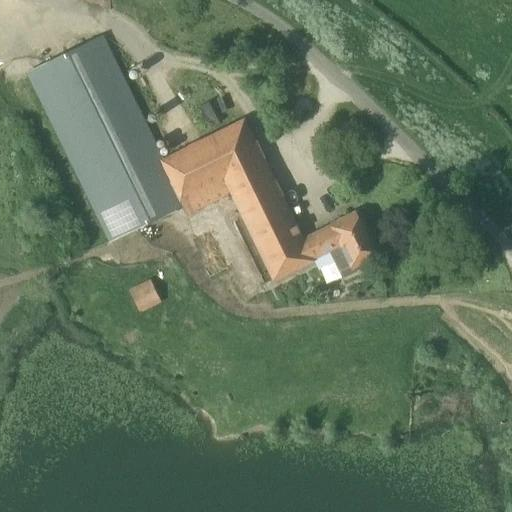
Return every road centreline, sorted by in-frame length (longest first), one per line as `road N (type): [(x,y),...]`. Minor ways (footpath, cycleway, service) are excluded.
road 1 (unknown): [(0,28),(88,16),(213,63),(263,108),(310,173),(311,245)]
road 2 (unclassified): [(511,250),(277,25),(223,0)]
